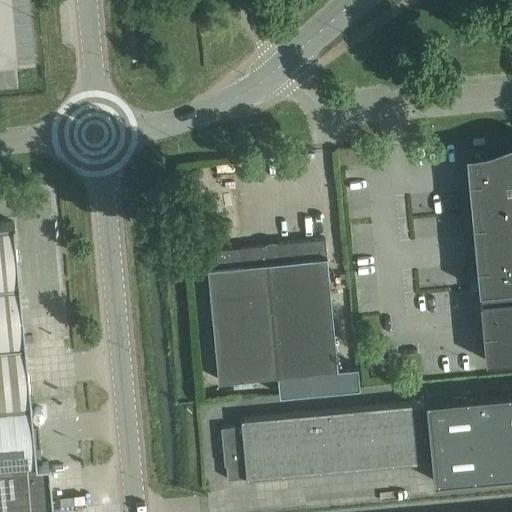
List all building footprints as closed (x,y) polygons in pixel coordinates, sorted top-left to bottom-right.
[(511,139),(506,142),(488,148),(483,149),(479,150),(474,151),(465,151),(478,287),(480,287),(481,301),(479,301),(485,360),(511,357),(511,139)] [(13,222),(0,222),(0,344),(24,342),(13,222)] [(208,249),(206,249),(208,266),(207,266),(218,379),(278,374),(280,394),(359,386),(357,366),(337,368),(325,240),(264,245),(264,244),(263,244),(263,246),(208,251),(208,249)] [(24,342),(0,344),(0,406),(30,404),(24,342)] [(371,371),(381,370),(380,360),(370,361),(371,371)] [(424,401),(260,416),(240,418),(241,426),(222,427),(227,478),(246,477),(431,460),(433,479),(511,471),(511,391),(423,400),(424,401)] [(30,404),(0,406),(0,511),(24,511),(53,510),(48,461),(36,462),(30,404)]
